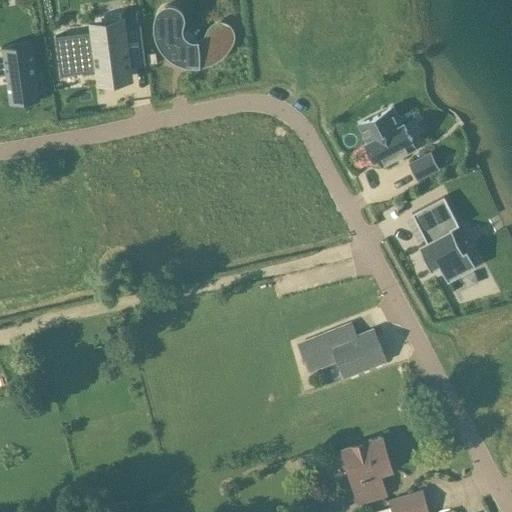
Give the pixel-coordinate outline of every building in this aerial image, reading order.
[(156,19),(155,23),(156,26),(156,30),(157,33),(158,37),(159,40),(161,43),(163,46),(165,49),(168,52),(170,54),(173,56),(176,58),(179,59),(183,61),(186,62),(190,62),(193,63),(197,63),(200,63),(204,62),(207,61),(211,60),(214,59),(217,57),(220,55),(223,53),(225,50),(227,47),(230,44),(231,41),(232,40),(232,39),(233,38),(233,37),(233,36),(233,35),(233,34),(233,33),(232,32),(232,31),(232,30),(231,29),(230,28),(230,27),(229,26),(228,25),(227,25),(226,24),(225,24),(224,23),(223,23),(222,23),(221,23),(220,23),(219,23),(218,23),(217,23),(216,24),(215,24),(214,25),(213,25),(212,26),(210,28),(209,29),(208,31),(208,32),(208,33),(206,36),(205,38),(203,39),(201,40),(198,41),(196,41),(196,38),(194,34),(192,31),(189,28),(185,27),(181,27),(181,25),(181,24),(182,22),(183,20),(183,18),(183,16),(183,13),(182,11),(182,10),(181,9),(180,8),(179,8),(178,7),(177,6),(176,5),(175,5),(174,4),(173,4),(172,4),(170,4),(169,4),(168,4),(167,4),(166,4),(165,5),(164,5),(162,6),(161,7),(160,8),(159,9),(158,10),(158,11),(157,12),(157,13),(156,15),(156,16),(156,19)] [(58,35),(56,35),(61,75),(95,70),(96,70),(97,84),(114,82),(134,80),(132,66),(146,64),(141,24),(139,24),(140,28),(127,30),(126,16),(104,19),(89,21),(91,35),(58,39),(58,35)] [(10,103),(40,99),(32,41),(2,46),(10,103)] [(404,122),(401,124),(392,106),(359,123),(368,141),(365,142),(373,158),(376,157),(381,165),(416,147),(412,139),(412,138),(404,122)] [(439,167),(432,153),(410,164),(418,178),(439,167)] [(444,195),(412,212),(427,240),(419,245),(432,269),(440,265),(448,280),(476,265),(467,247),(463,249),(452,227),(459,223),(444,195)] [(430,310),(456,302),(452,290),(430,297),(427,289),(409,295),(412,303),(426,299),(430,310)] [(308,370),(338,358),(345,376),(386,360),(373,328),(352,337),(347,324),(297,344),(308,370)] [(378,473),(392,469),(382,435),(343,447),(360,502),(384,495),(378,473)] [(95,504),(90,483),(76,486),(82,507),(95,504)] [(394,511),(428,511),(422,491),(391,501),(394,511)] [(126,511),(130,511),(126,499),(101,507),(102,511),(126,511)]
